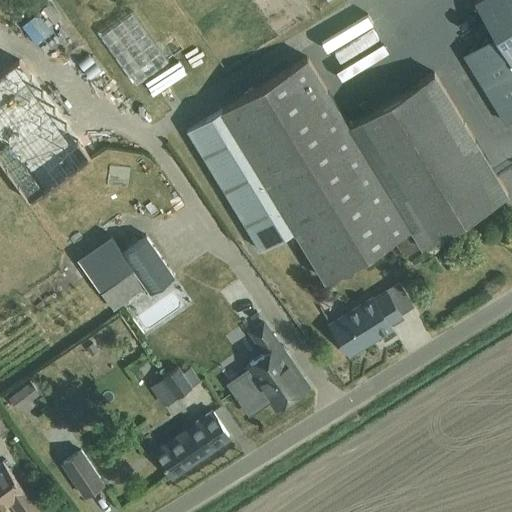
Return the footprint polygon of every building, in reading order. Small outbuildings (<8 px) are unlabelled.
[(511,0),(474,0),(495,35),(465,53),(507,122),(511,118),(511,0)] [(140,81),(171,60),(138,10),(107,31),(140,81)] [(349,78),(394,46),(369,10),(323,42),(349,78)] [(220,109),(220,108),(186,130),(259,249),(294,228),(325,279),(393,237),(404,256),(507,193),(432,71),(347,123),(306,56),(220,109)] [(0,160),(29,201),(89,157),(19,60),(0,73),(0,160)] [(111,235),(78,258),(113,308),(146,286),(149,291),(173,274),(146,234),(122,251),(111,235)] [(219,288),(234,282),(223,258),(208,264),(219,288)] [(400,281),(373,298),(372,297),(331,323),(350,353),(391,328),(388,323),(401,315),(415,305),(400,281)] [(248,369),(228,383),(240,400),(254,391),(263,403),(269,399),(276,408),(308,386),(262,322),(249,331),(264,352),(245,365),(248,369)] [(178,366),(163,377),(177,396),(200,380),(191,367),(183,372),(178,366)] [(9,398),(19,411),(41,395),(32,381),(9,398)] [(170,474),(228,435),(211,410),(195,422),(198,427),(157,455),(170,474)] [(103,482),(81,449),(63,461),(85,494),(103,482)] [(0,461),(0,507),(10,501),(18,511),(35,511),(42,507),(27,486),(24,488),(3,460),(0,461)]
